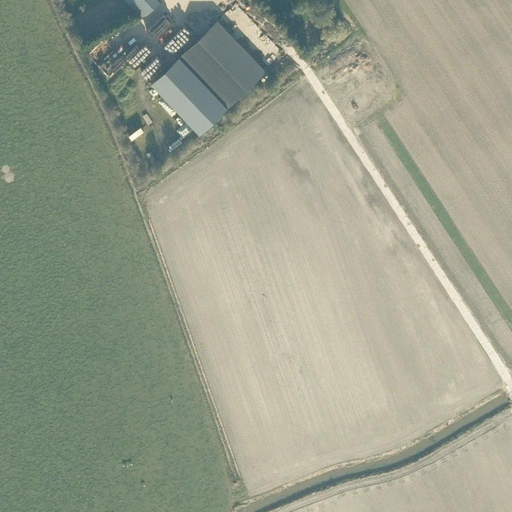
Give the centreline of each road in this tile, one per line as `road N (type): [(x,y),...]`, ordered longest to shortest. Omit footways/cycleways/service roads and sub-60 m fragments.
road 1 (track): [(511,387),(311,74),(275,34)]
road 2 (track): [(278,511),(420,463),(511,412)]
